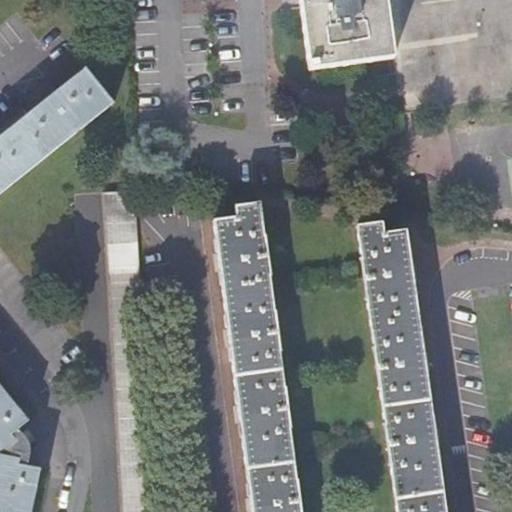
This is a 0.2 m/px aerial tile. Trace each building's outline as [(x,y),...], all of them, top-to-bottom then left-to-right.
[(382,0),(296,0),(307,71),(390,59),(382,0)] [(0,192),(109,105),(110,106),(113,104),(83,68),(81,70),(82,71),(55,92),(52,89),(54,88),(48,81),(37,89),(26,98),(32,106),(33,105),(36,108),(0,135),(0,192)] [(151,511),(134,191),(104,192),(121,511),(151,511)] [(234,217),(212,220),(217,255),(214,255),(216,269),(219,269),(227,331),(224,331),(226,345),(229,345),(236,407),(234,407),(235,421),(238,420),(249,499),(246,499),(247,511),(299,511),(300,511),(298,500),(297,490),(297,479),(295,479),(288,429),(291,429),(288,418),(286,408),(285,397),(285,386),(283,387),(278,353),(280,353),(278,342),(276,331),(275,321),(275,310),(273,310),(269,276),(270,276),(268,266),(266,256),(265,245),(265,234),(263,235),(258,203),(233,207),(234,217)] [(381,223),(356,226),(360,258),(358,259),(361,269),(363,279),(364,289),(363,300),(366,299),(373,347),(370,347),(374,357),(376,368),(377,379),(376,390),(379,389),(384,423),(381,423),(385,433),(387,444),(388,455),(387,465),(390,465),(396,511),(444,511),(435,445),(438,445),(436,430),(433,431),(424,369),(427,369),(425,355),(423,356),(412,281),(414,280),(412,265),(410,265),(405,231),(383,234),(381,223)] [(0,511),(28,511),(36,472),(38,473),(39,470),(22,466),(26,447),(14,431),(27,421),(25,419),(24,420),(0,390),(0,511)]
